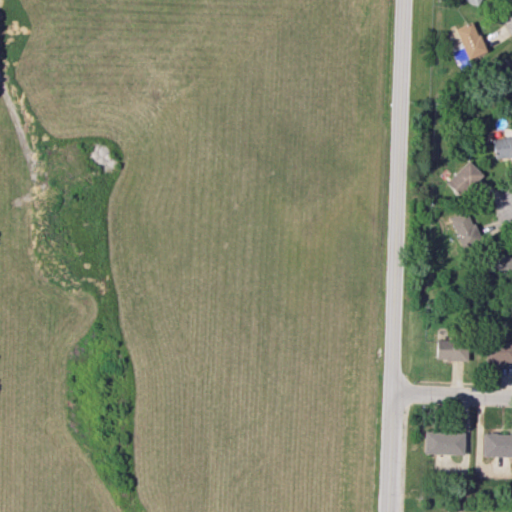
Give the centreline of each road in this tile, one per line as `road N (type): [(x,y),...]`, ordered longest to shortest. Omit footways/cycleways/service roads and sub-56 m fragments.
road 1 (residential): [(402,0),(383,511)]
road 2 (residential): [(511,399),(388,395)]
